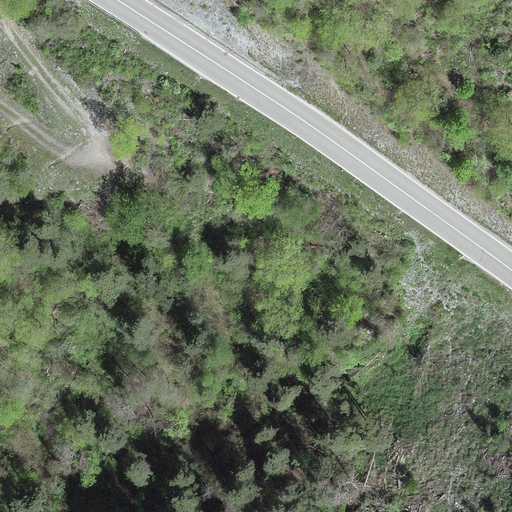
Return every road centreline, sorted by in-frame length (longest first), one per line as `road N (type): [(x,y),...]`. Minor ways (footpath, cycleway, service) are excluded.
road 1 (tertiary): [(511,268),(118,0)]
road 2 (track): [(0,23),(80,120),(72,148),(48,144),(0,108)]
